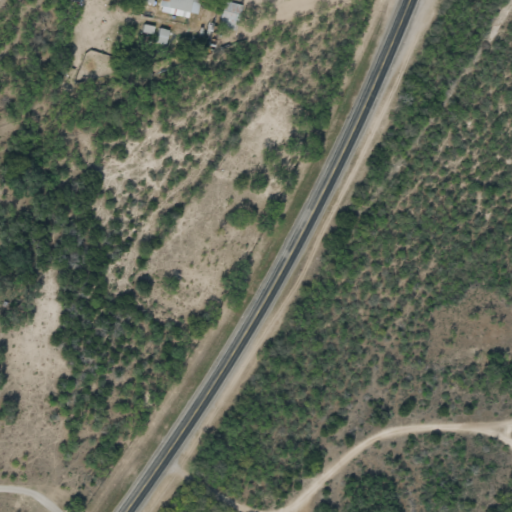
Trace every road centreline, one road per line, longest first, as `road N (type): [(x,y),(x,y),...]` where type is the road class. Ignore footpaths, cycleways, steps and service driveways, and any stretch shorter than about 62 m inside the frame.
road 1 (trunk): [(129,511),(237,346),(339,163),(415,0)]
road 2 (residential): [(399,41),(85,0)]
